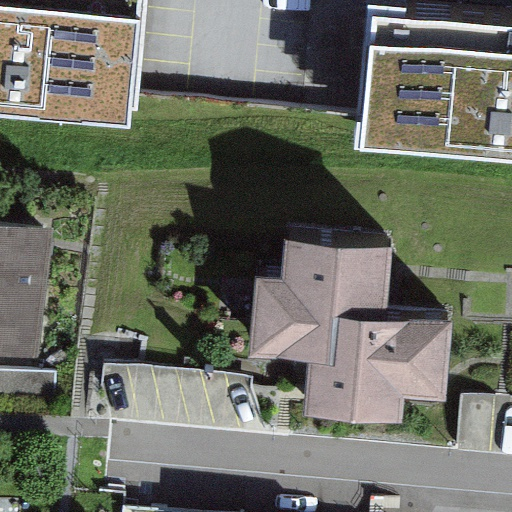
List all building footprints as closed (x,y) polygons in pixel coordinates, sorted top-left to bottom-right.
[(139,0),(0,0),(0,88),(131,104),(139,0)] [(511,138),(511,1),(501,0),(372,0),(358,121),(511,138)] [(47,223),(0,216),(0,346),(31,350),(47,223)] [(288,267),(260,265),(253,349),(317,354),(313,412),(393,418),(395,390),(439,393),(445,317),(394,313),(385,312),(391,237),(291,229),(288,267)] [(56,373),(0,370),(0,397),(55,399),(56,373)]
